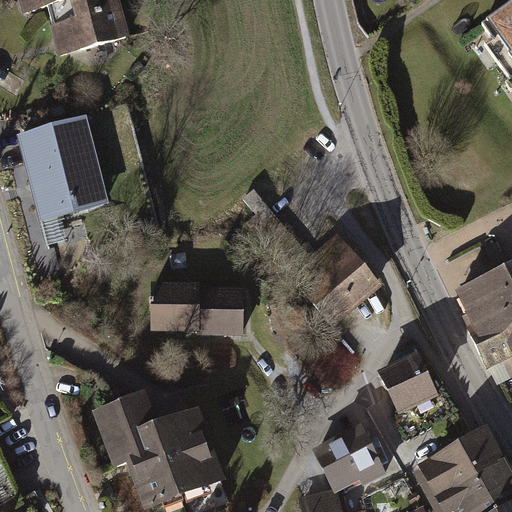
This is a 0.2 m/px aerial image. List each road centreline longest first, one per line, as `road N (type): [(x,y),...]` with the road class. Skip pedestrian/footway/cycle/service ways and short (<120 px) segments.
road 1 (residential): [(269,511),(323,416),(396,336),(389,274),(332,192),(346,159),(371,150)]
road 2 (secondary): [(371,150),(415,264),(511,437)]
road 3 (residential): [(0,268),(79,511)]
road 4 (secondary): [(329,0),(371,150)]
